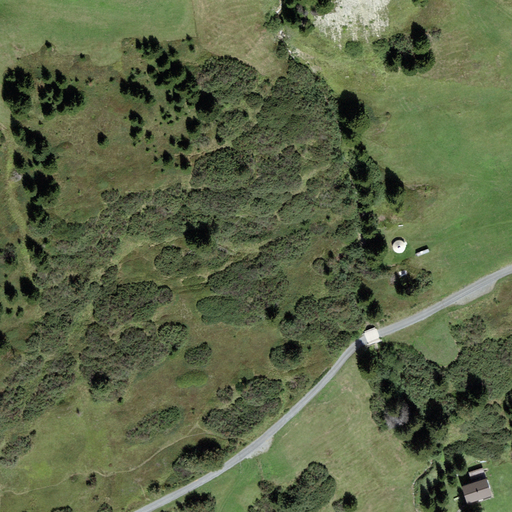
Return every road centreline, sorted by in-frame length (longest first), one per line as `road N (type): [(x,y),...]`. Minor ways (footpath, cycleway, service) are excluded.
road 1 (track): [(511,271),(358,345),(255,446)]
road 2 (track): [(255,446),(141,511)]
